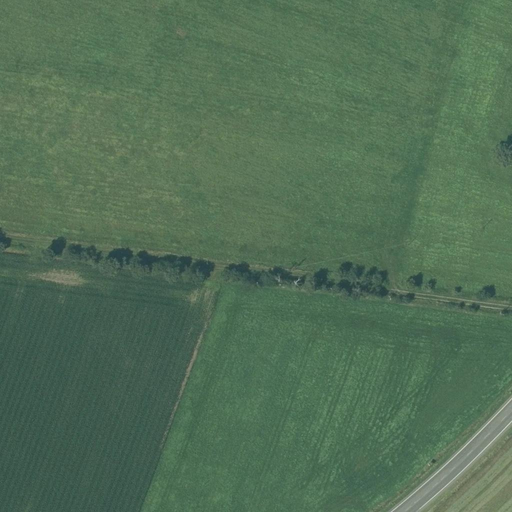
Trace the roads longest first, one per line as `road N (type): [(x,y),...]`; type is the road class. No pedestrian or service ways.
road 1 (track): [(511,309),(0,236)]
road 2 (secondary): [(511,413),(405,511)]
